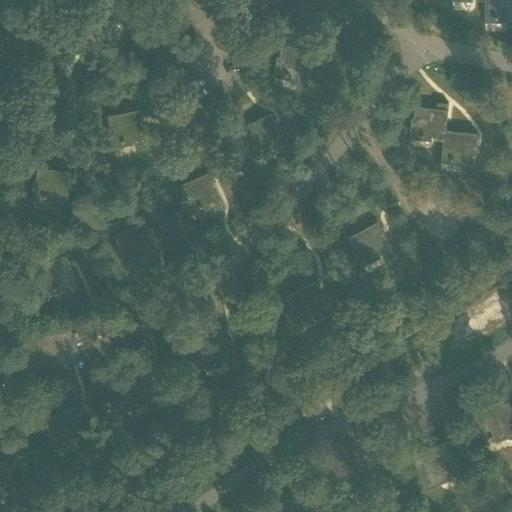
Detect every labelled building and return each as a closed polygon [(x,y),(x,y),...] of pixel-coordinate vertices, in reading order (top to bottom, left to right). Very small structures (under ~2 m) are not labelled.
[(511,0),(485,0),(486,1),(485,1),(485,27),(486,27),(486,19),(494,19),(494,20),(497,20),(497,19),(507,19),(507,28),(511,28),(511,0)] [(314,52),(281,46),(275,82),(276,82),(277,74),(285,75),(285,77),(288,77),(289,76),(298,78),(297,87),(307,89),(312,63),(314,52)] [(445,132),(448,105),(438,104),(437,110),(415,108),(411,144),(412,144),(413,136),(421,136),(420,138),(424,138),(424,137),(434,138),(433,141),(443,142),(444,142),(445,132)] [(140,111),(108,117),(114,153),(115,152),(114,145),(122,143),(122,144),(125,144),(125,142),(135,141),(136,150),(147,148),(142,121),(140,111)] [(240,128),(254,161),(255,161),(252,154),(259,150),(260,152),(263,150),(263,149),(272,145),(275,154),(285,150),(275,125),(271,115),(240,128)] [(477,135),(445,132),(444,142),(443,142),(440,168),(441,168),(442,160),(450,161),(450,162),(453,162),(454,161),(463,162),(462,171),(473,173),(477,135)] [(38,169),(33,205),(34,205),(35,197),(43,198),(43,199),(46,200),(46,198),(56,199),(55,209),(66,210),(69,183),(71,173),(38,169)] [(180,187),(194,220),(195,219),(192,212),(199,209),(200,210),(203,208),(202,207),(211,203),(215,212),(225,207),(210,173),(180,187)] [(377,223),(348,239),(365,271),(366,270),(362,263),(369,259),(370,261),(373,259),(372,258),(381,253),(385,261),(395,256),(377,223)] [(145,224),(114,236),(128,270),(129,269),(126,262),(133,259),(134,260),(137,259),(136,257),(146,254),(149,262),(159,258),(145,224)] [(35,268),(48,301),(49,301),(46,294),(54,291),(54,292),(58,291),(57,289),(66,286),(70,295),(80,291),(66,256),(35,268)] [(286,298),(303,329),(304,329),(300,322),(307,318),(308,319),(311,318),(310,317),(319,312),(323,320),(333,315),(316,282),(286,298)] [(196,341),(207,375),(208,375),(206,367),(213,365),(214,366),(217,365),(217,364),(226,361),(229,370),(239,366),(228,331),(196,341)] [(150,372),(118,381),(128,415),(129,415),(127,407),(134,405),(135,407),(138,406),(138,404),(147,402),(150,411),(160,408),(150,372)] [(500,402),(473,413),(479,427),(484,425),(490,441),(505,434),(507,439),(511,437),(511,409),(510,406),(506,408),(502,406),(500,402)] [(44,420),(57,454),(58,454),(55,446),(63,443),(63,445),(67,443),(66,442),(75,438),(79,447),(89,443),(75,408),(44,420)] [(419,462),(414,464),(426,492),(440,486),(438,481),(454,474),(447,459),(452,457),(446,443),(419,454),(420,459),(419,462)] [(6,462),(0,463),(0,492),(4,492),(6,501),(17,498),(6,462)] [(299,493),(271,500),(273,511),(312,511),(309,498),(304,500),(301,497),(299,493)]
